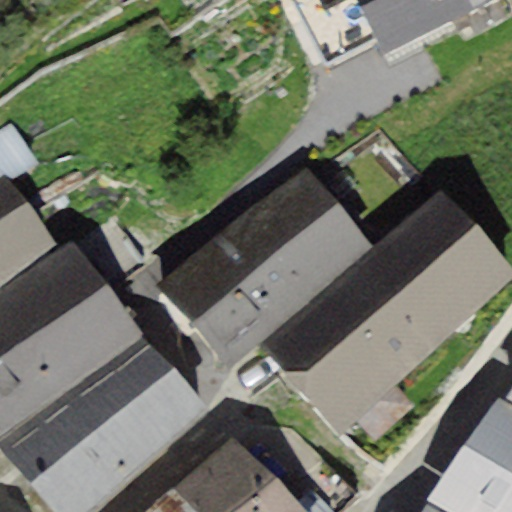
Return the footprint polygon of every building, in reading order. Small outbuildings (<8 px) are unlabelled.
[(301,0),(292,4),(324,64),(375,37),(382,51),(457,12),(479,0),(301,0)] [(8,121),(0,126),(0,175),(3,174),(9,180),(37,160),(8,121)] [(192,321),(230,364),(258,342),(371,244),(301,164),(155,279),(192,321)] [(0,283),(56,242),(9,180),(3,174),(0,175),(0,283)] [(388,381),(511,275),(437,187),(371,244),(258,342),(294,381),(334,426),(354,408),(376,433),(409,404),(388,381)] [(0,432),(134,330),(141,325),(116,294),(66,234),(56,242),(0,283),(0,432)] [(0,447),(14,465),(53,511),(86,511),(211,403),(134,330),(0,432),(0,447)] [(511,375),(500,393),(511,399),(511,375)] [(511,511),(511,403),(495,393),(432,497),(455,511),(511,511)] [(140,511),(303,511),(234,434),(140,511)]
